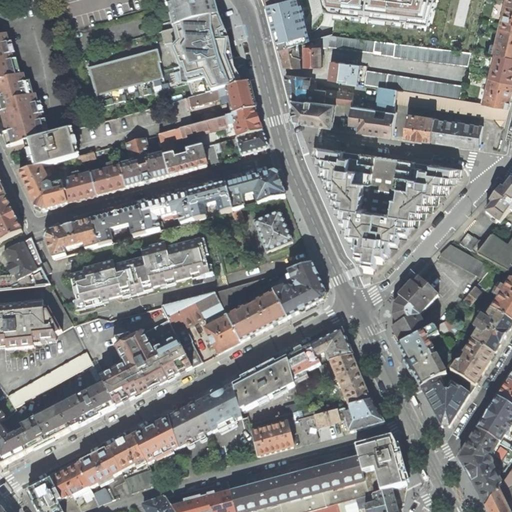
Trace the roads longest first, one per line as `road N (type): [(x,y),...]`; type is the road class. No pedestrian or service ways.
road 1 (residential): [(2,489),(354,308)]
road 2 (residential): [(0,158),(33,226),(285,157)]
road 3 (residential): [(411,422),(106,511)]
road 4 (residential): [(278,133),(508,163)]
road 5 (residential): [(354,308),(388,287),(508,163)]
road 6 (tertiary): [(354,308),(285,157)]
road 7 (residential): [(431,462),(448,454),(511,352)]
road 8 (tertiary): [(278,133),(240,0)]
road 9 (tertiary): [(411,422),(354,308)]
